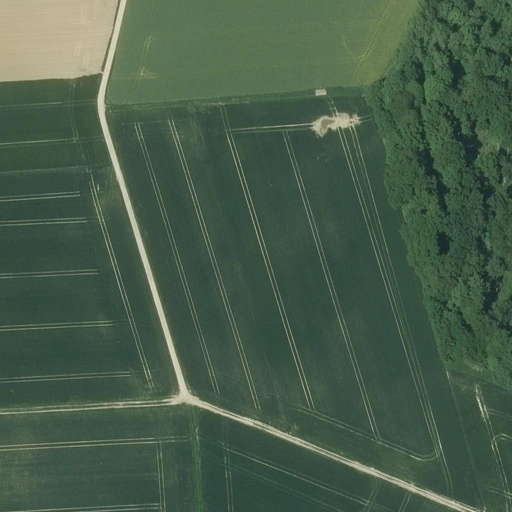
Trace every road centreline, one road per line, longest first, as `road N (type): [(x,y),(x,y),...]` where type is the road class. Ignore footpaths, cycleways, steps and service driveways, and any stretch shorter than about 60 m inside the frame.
road 1 (track): [(201,511),(185,400),(100,110),(123,0)]
road 2 (track): [(457,511),(185,400),(0,409)]
road 3 (track): [(100,110),(371,90),(391,73),(423,0)]
road 4 (track): [(371,90),(511,83)]
